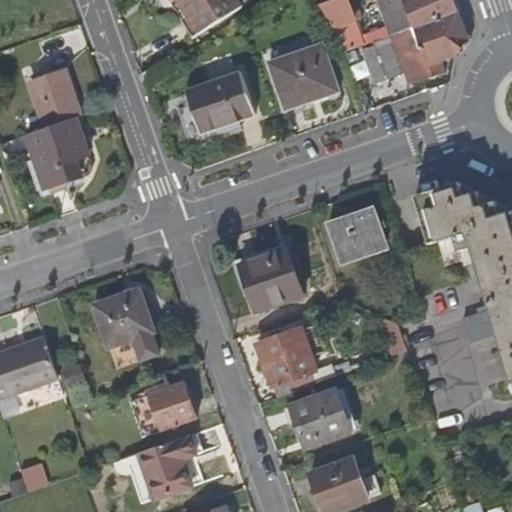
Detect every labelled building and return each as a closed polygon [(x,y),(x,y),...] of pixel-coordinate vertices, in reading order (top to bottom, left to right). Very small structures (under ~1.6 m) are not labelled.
[(243,8),(237,0),(181,0),(203,34),(243,8)] [(359,10),(352,9),(349,0),(336,0),(322,5),(335,27),(332,28),(343,53),(365,45),(375,42),(375,43),(392,37),(415,28),(407,9),(392,15),(391,11),(383,14),(389,28),(362,37),(357,23),(362,19),(359,10)] [(458,13),(452,0),(412,0),(405,4),(403,0),(379,0),(378,1),(383,14),(391,11),(392,15),(407,9),(415,28),(458,13)] [(363,51),(375,84),(406,73),(408,79),(415,83),(446,74),(441,61),(455,56),(457,55),(468,41),(458,13),(415,28),(392,37),(375,43),(376,46),(363,51)] [(325,45),(270,63),(287,111),(341,92),(325,45)] [(208,78),(237,70),(233,54),(204,63),(208,78)] [(141,77),(150,90),(179,72),(171,59),(141,77)] [(66,71),(31,83),(47,128),(77,118),(81,116),(66,71)] [(242,74),(187,92),(201,134),(256,116),(242,74)] [(47,128),(28,135),(36,159),(47,189),(82,177),(76,159),(90,155),(77,118),(47,128)] [(47,189),(36,159),(30,161),(40,191),(47,189)] [(511,209),(461,182),(416,196),(430,245),(440,242),(447,265),(475,257),(492,310),(464,318),(471,342),(499,334),(511,377),(511,209)] [(388,248),(376,211),(330,226),(342,263),(388,248)] [(303,296),(288,249),(267,256),(269,262),(242,271),(256,312),(303,296)] [(440,256),(410,261),(416,291),(445,286),(440,256)] [(140,290),(95,305),(110,348),(135,339),(142,360),(159,354),(152,333),(155,332),(140,290)] [(381,319),(394,357),(407,353),(397,327),(381,319)] [(317,371),(302,328),(258,344),(273,387),(311,373),(317,371)] [(0,398),(58,379),(44,338),(0,352),(0,398)] [(135,339),(110,348),(117,369),(142,360),(135,339)] [(311,373),(273,387),(278,398),(316,385),(311,373)] [(198,418),(185,383),(132,402),(144,437),(164,429),(198,418)] [(337,390),(292,405),(307,448),(352,433),(337,390)] [(190,435),(141,453),(157,499),(193,486),(184,459),(197,454),(190,435)] [(355,458),(312,473),(325,511),(332,511),(369,500),(383,495),(376,475),(362,480),(355,458)] [(20,471),(27,493),(46,486),(38,465),(20,471)]
